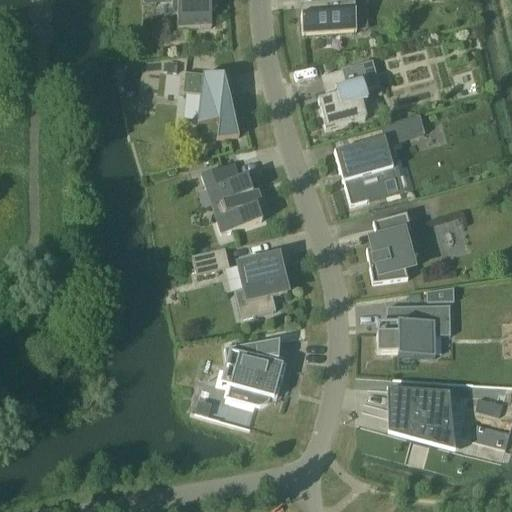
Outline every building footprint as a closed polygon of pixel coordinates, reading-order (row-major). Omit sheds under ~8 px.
[(176,7),(177,32),(211,30),(210,14),(214,14),(214,5),(214,0),(171,0),(171,7),(176,7)] [(299,9),(301,39),(355,35),(353,5),(352,5),(351,0),(321,0),(322,7),(299,9)] [(317,102),(325,132),(365,121),(361,105),(366,103),(363,93),(378,89),(372,64),(341,72),(345,88),(334,90),(335,97),(317,102)] [(164,66),(163,74),(176,76),(177,67),(164,66)] [(141,68),(140,93),(156,94),(157,69),(141,68)] [(223,80),(184,75),(182,95),(182,96),(200,98),(196,131),(191,132),(196,152),(215,147),(215,146),(238,140),(228,99),(227,99),(227,100),(221,99),(223,80)] [(389,139),(333,155),(342,186),(343,185),(350,209),(368,204),(368,203),(386,198),(382,184),(394,181),(387,154),(385,148),(421,133),(423,137),(424,137),(419,119),(384,129),(384,130),(387,129),(389,139)] [(216,224),(220,237),(261,224),(256,207),(257,206),(257,205),(255,206),(252,196),(253,196),(253,195),(252,195),(246,178),(237,181),(233,167),(200,177),(206,193),(215,190),(225,220),(216,224)] [(374,271),(377,280),(414,271),(407,245),(410,244),(407,234),(404,235),(401,222),(412,218),(412,217),(372,228),(373,229),(377,228),(381,241),(367,244),(371,261),(369,261),(371,272),(374,271)] [(269,242),(245,246),(247,259),(271,255),(269,242)] [(224,252),(191,260),(195,279),(228,271),(224,252)] [(281,276),(277,259),(236,269),(242,292),(234,294),(241,323),(275,314),(272,300),(286,296),(282,283),(281,277),(281,276)] [(386,335),(376,336),(377,356),(396,355),(397,361),(434,360),(434,340),(449,339),(449,310),(386,311),(386,335)] [(278,344),(224,352),(226,367),(235,369),(230,388),(229,388),(229,389),(227,399),(225,399),(225,400),(255,409),(256,409),(258,409),(261,409),(263,408),(264,408),(266,406),(267,405),(268,404),(269,403),(269,401),(270,400),(273,401),(281,369),(268,365),(268,361),(277,364),(277,362),(276,362),(277,346),(278,346),(278,344)] [(447,397),(387,393),(388,437),(453,454),(447,397)] [(508,438),(481,431),(478,444),(505,452),(508,438)]
